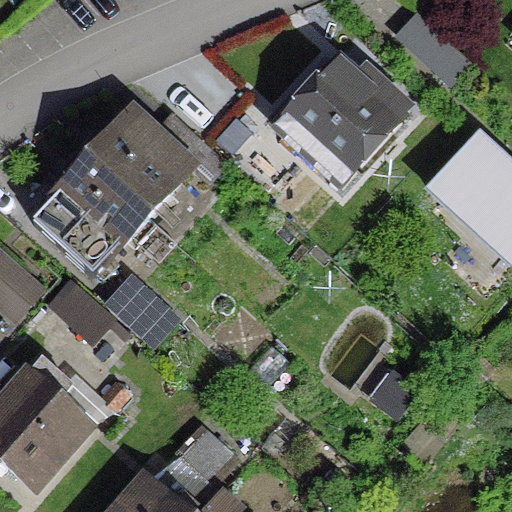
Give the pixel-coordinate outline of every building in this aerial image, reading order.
[(395,124),(404,114),(361,74),(351,85),(333,68),(273,133),(337,192),(397,126),(395,124)] [(49,199),(34,216),(94,270),(119,241),(125,246),(201,162),(131,99),(45,195),(49,199)] [(505,269),(511,260),(511,180),(474,146),(427,198),(505,269)] [(0,312),(8,320),(31,293),(12,276),(0,290),(0,312)] [(147,352),(171,325),(126,285),(103,311),(147,352)] [(68,392),(37,366),(0,408),(0,468),(29,494),(83,433),(54,407),(68,392)] [(96,404),(110,416),(125,399),(111,387),(96,404)] [(225,458),(203,438),(178,465),(200,485),(225,458)] [(119,511),(194,511),(180,499),(169,511),(142,487),(119,511)] [(233,511),(217,497),(204,511),(233,511)]
